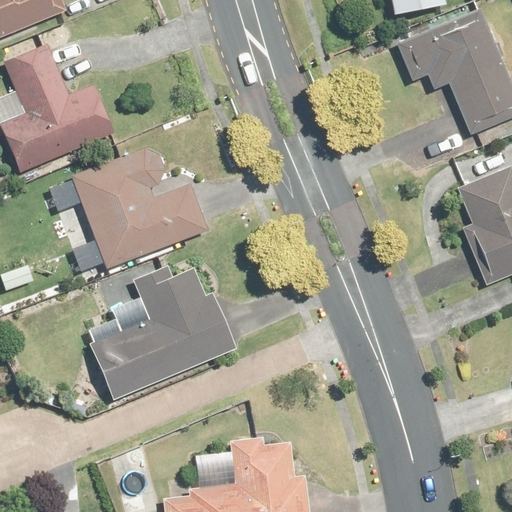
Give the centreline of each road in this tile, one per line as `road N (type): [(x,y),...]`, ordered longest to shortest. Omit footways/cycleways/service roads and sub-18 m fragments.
road 1 (tertiary): [(398,420),(333,297),(259,125),(238,0)]
road 2 (tertiary): [(249,0),(288,63),(356,235),(385,319),(398,420)]
